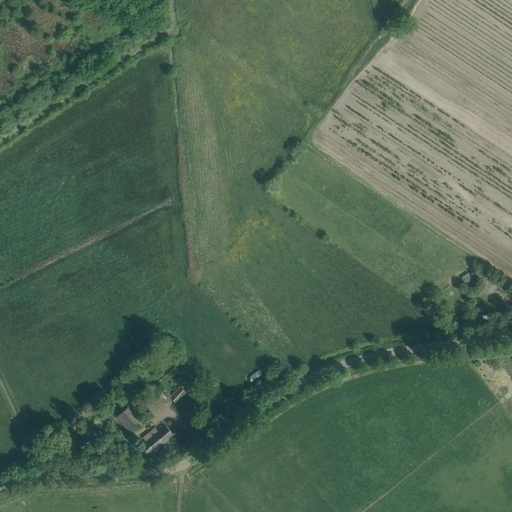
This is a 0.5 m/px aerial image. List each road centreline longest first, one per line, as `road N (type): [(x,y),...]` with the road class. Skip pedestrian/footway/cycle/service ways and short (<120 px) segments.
road 1 (unclassified): [(0,487),(41,475),(184,464),(315,376),(415,348),(511,336)]
road 2 (track): [(0,135),(161,32),(160,0)]
